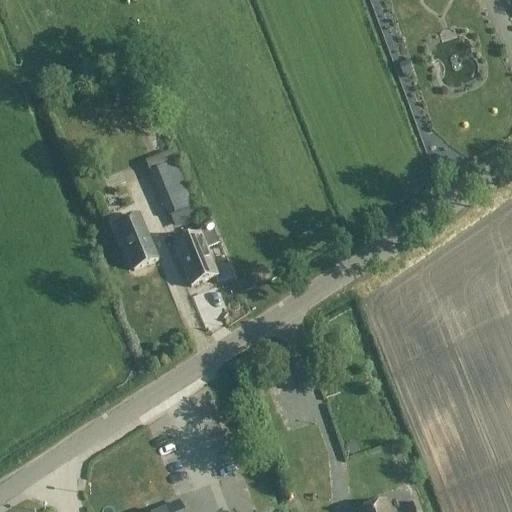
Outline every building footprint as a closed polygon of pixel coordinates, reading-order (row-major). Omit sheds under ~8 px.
[(152,176),(169,220),(191,212),(173,167),(152,176)] [(103,213),(119,207),(114,195),(99,201),(103,213)] [(123,213),(108,219),(111,228),(127,223),(123,213)] [(116,228),(134,272),(158,262),(140,218),(116,228)] [(174,249),(191,289),(217,279),(201,238),(174,249)] [(278,418),(264,424),(279,463),(293,458),(278,418)]
